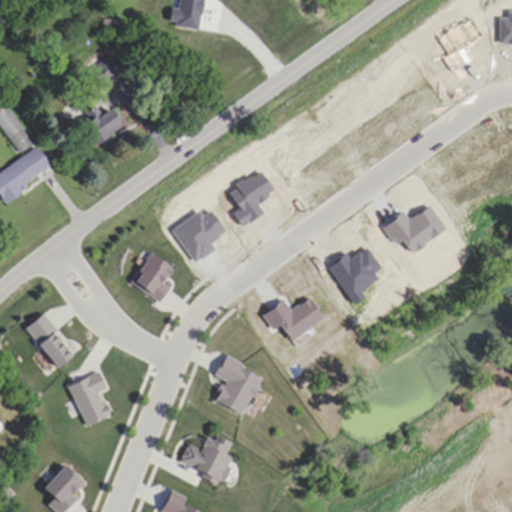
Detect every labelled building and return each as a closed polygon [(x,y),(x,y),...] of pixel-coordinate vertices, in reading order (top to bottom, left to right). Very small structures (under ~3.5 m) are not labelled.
[(121,89),(111,59),(84,69),(94,98),(121,89)] [(0,129),(15,153),(29,144),(4,104),(0,106),(0,129)] [(92,115),(76,127),(89,146),(117,127),(103,106),(91,113),(92,115)] [(237,418),(258,379),(219,358),(209,377),(218,382),(208,403),(237,418)] [(172,466),(215,485),(226,460),(220,457),(225,446),(201,435),(194,452),(181,446),(172,466)]
